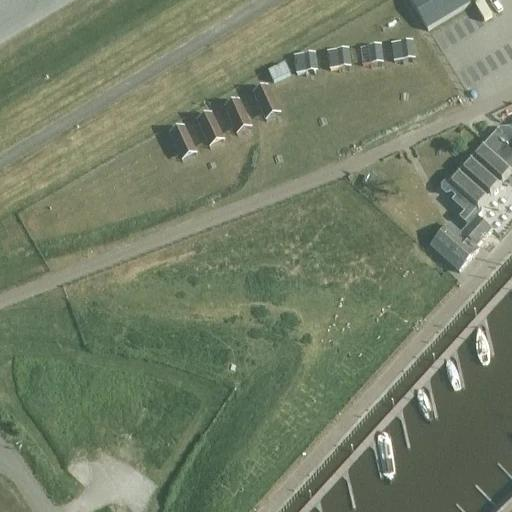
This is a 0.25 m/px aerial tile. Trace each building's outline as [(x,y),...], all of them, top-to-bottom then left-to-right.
[(409,0),(428,32),(471,6),(467,0),(409,0)] [(393,47),(395,64),(404,62),(404,60),(415,58),(413,44),(393,47)] [(383,62),(381,48),(361,51),(363,67),(372,66),(372,63),(383,62)] [(351,66),(349,52),(329,55),(331,71),(340,70),(339,67),(351,66)] [(295,59),(298,76),(306,74),(306,72),(317,70),(315,56),(295,59)] [(292,76),(287,66),(270,75),(275,85),(292,76)] [(255,96),(267,122),(281,116),(269,89),(255,96)] [(226,110),(238,136),(252,130),(240,103),(226,110)] [(199,123),(211,149),(225,143),(213,116),(199,123)] [(500,131),(486,148),(511,170),(511,168),(511,128),(510,131),(500,131)] [(171,136),(184,163),(197,156),(185,129),(171,136)] [(466,215),(461,221),(466,225),(470,229),(478,221),(483,215),(484,205),(491,197),(495,197),(499,193),(499,189),(511,175),(511,170),(486,148),(451,186),(450,185),(446,185),(443,189),(443,193),(447,196),(451,196),(452,195),(457,200),(453,204),(466,215)] [(451,228),(432,249),(460,274),(479,253),(476,251),(492,233),(478,221),(470,229),(462,238),(451,228)]
